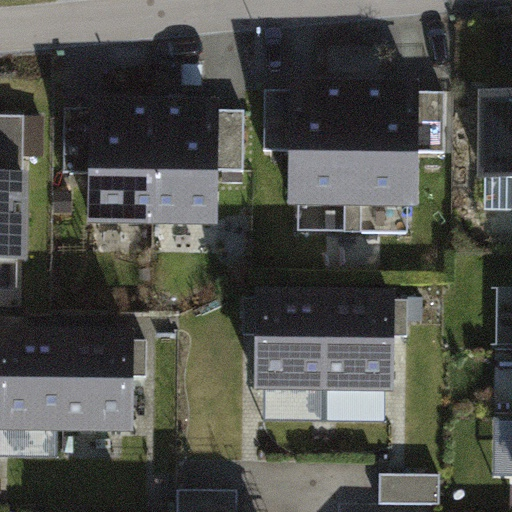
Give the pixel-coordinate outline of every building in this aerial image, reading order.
[(349,91),(257,91),(257,153),(283,153),(283,209),(349,209),(349,91)] [(439,91),(349,91),(349,209),(407,209),(407,159),(439,159),(439,91)] [(511,94),(470,94),(469,183),(511,183),(511,94)] [(146,109),(58,107),(56,175),(81,175),(79,227),(144,228),(146,109)] [(237,111),(146,109),(144,228),(208,229),(209,177),(236,178),(237,111)] [(0,263),(19,264),(20,114),(0,113),(0,263)] [(319,300),(234,298),(233,336),(248,336),(247,392),(318,392),(319,300)] [(399,300),(319,300),(318,392),(381,393),(382,339),(398,339),(399,300)] [(57,341),(0,339),(0,435),(56,436),(57,341)] [(139,342),(57,341),(56,436),(122,436),(123,380),(139,381),(139,342)]
